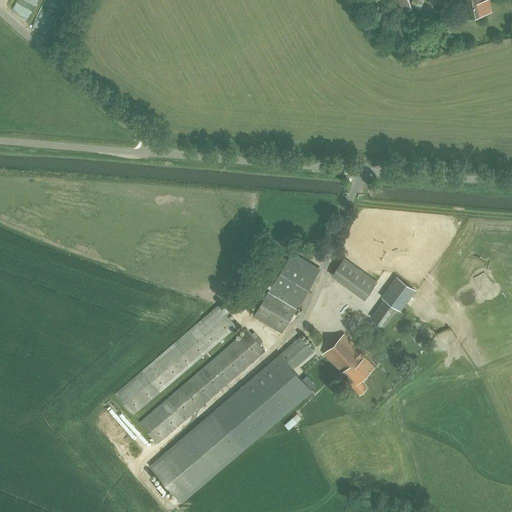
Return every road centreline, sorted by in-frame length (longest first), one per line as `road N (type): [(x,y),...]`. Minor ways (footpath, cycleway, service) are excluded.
road 1 (unclassified): [(153,154),(511,183)]
road 2 (unclassified): [(153,154),(140,129),(0,12)]
road 3 (unclassified): [(0,142),(153,154)]
